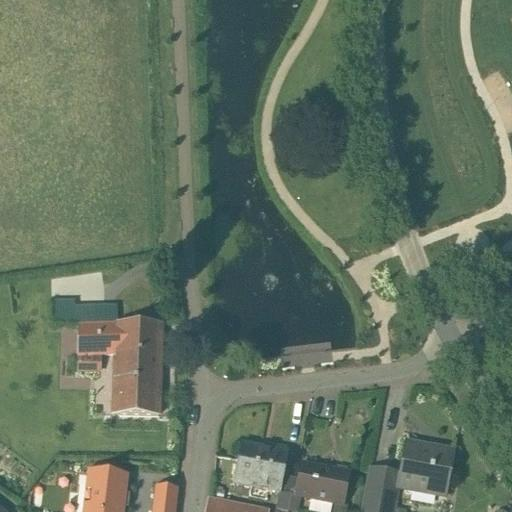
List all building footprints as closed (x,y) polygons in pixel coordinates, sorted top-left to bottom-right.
[(159,325),(116,324),(116,325),(77,326),(76,357),(114,356),(112,416),(157,417),(159,356),(157,356),(159,325)] [(452,454),(403,444),(397,476),(395,488),(396,488),(444,497),(452,454)] [(286,454),(239,445),(232,484),(294,496),(297,479),(282,476),(286,454)] [(347,473),(300,464),(297,479),(294,496),(341,505),(347,473)] [(392,511),(394,502),(373,499),(378,472),(369,471),(361,511),(392,511)] [(397,476),(378,472),(373,499),(394,502),(396,488),(395,488),(397,476)] [(121,511),(126,479),(90,474),(84,511),(121,511)] [(171,511),(175,491),(157,488),(153,511),(171,511)] [(254,511),(207,502),(205,511),(254,511)]
